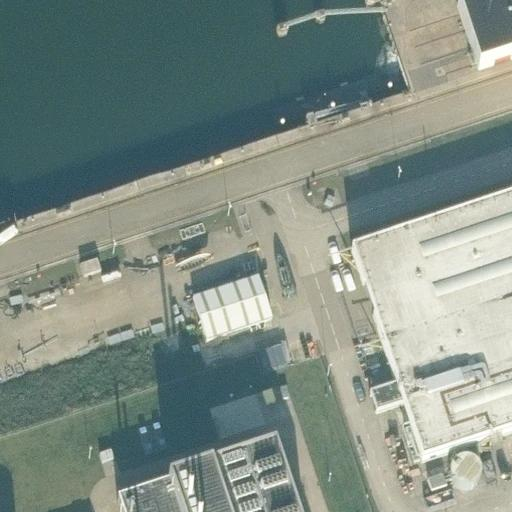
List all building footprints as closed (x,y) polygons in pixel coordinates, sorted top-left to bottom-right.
[(511,0),(485,0),(459,9),(461,15),(461,16),(473,51),(477,64),(478,65),(480,71),(494,66),(507,62),(511,60),(511,61),(511,0)] [(397,389),(409,424),(422,465),(491,442),(511,435),(511,199),(352,253),(397,389)] [(81,268),(84,276),(85,279),(101,273),(98,262),(81,268)] [(272,322),(268,308),(259,280),(193,301),(207,343),(272,322)] [(183,351),(178,334),(156,342),(161,358),(183,351)] [(281,349),(261,355),(267,374),(287,368),(281,349)] [(100,456),(103,464),(115,460),(112,452),(100,456)] [(158,490),(118,504),(121,511),(302,511),(285,460),(278,463),(275,452),(205,475),(201,476),(197,477),(166,488),(162,489),(158,490)] [(428,483),(432,494),(447,489),(443,478),(428,483)]
